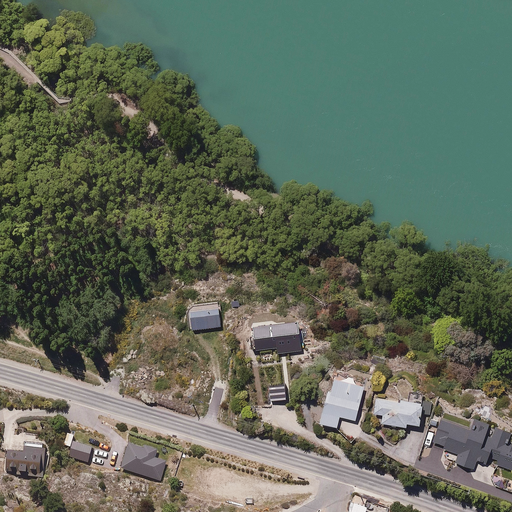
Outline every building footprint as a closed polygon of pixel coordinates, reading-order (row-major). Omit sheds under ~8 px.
[(219,306),(186,309),(190,328),(221,325),(219,306)] [(301,320),(254,324),(254,332),(232,334),(233,351),(259,349),(260,359),(274,358),(273,350),(303,347),(301,320)] [(356,422),(365,388),(335,380),(332,393),(328,392),(320,423),(339,428),(341,418),(356,422)] [(284,384),(269,385),(271,401),(286,400),(284,384)] [(383,417),(382,424),(406,427),(406,424),(418,425),(421,403),(400,400),(400,401),(376,399),(374,416),(383,417)] [(447,445),(446,449),(458,453),(455,461),(473,467),(476,459),(487,463),(489,457),(500,461),(499,464),(511,468),(511,443),(506,441),(511,429),(494,423),(492,431),(472,424),(471,429),(442,419),(435,441),(447,445)] [(92,446),(72,441),(69,456),(87,462),(92,446)] [(144,447),(128,442),(121,468),(160,480),(167,461),(155,457),(158,450),(145,445),(144,447)] [(43,473),(43,448),(27,448),(27,452),(9,452),(8,472),(43,473)] [(511,471),(499,468),(494,483),(511,489),(511,471)] [(367,511),(370,507),(356,502),(351,511),(367,511)]
